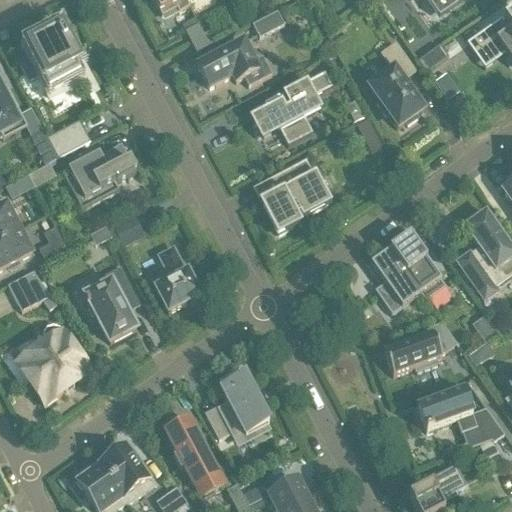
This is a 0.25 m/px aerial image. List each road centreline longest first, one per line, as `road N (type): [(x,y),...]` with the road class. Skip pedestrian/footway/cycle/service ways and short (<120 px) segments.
road 1 (residential): [(269,305),(103,0)]
road 2 (residential): [(269,305),(27,481)]
road 3 (residential): [(511,132),(269,305)]
road 4 (residential): [(378,511),(269,305)]
